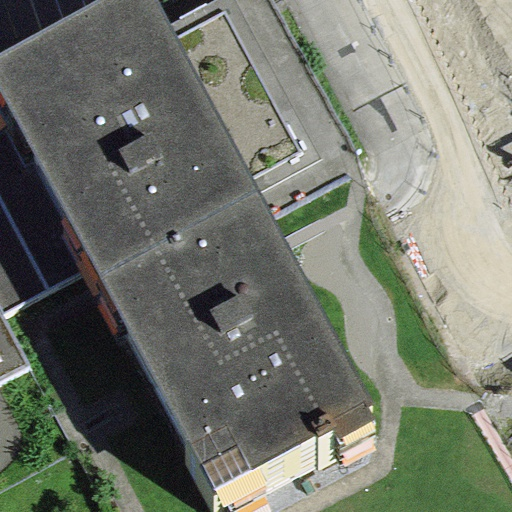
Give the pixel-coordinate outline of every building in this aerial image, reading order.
[(511,0),(374,0),(460,169),(511,143),(511,0)] [(83,282),(101,315),(254,232),(234,194),(158,56),(140,23),(0,98),(0,130),(3,137),(83,282)] [(158,56),(234,194),(292,162),(216,24),(158,56)] [(0,386),(34,368),(9,322),(83,282),(3,137),(0,138),(0,386)] [(254,232),(101,315),(209,511),(245,511),(371,444),(254,232)]
